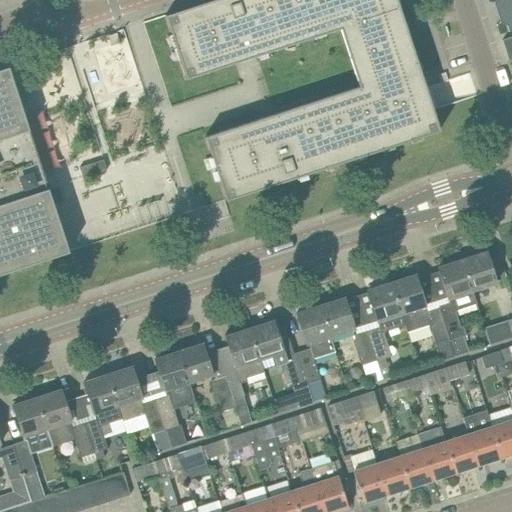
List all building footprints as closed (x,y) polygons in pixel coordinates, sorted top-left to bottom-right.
[(210,0),(165,15),(165,16),(171,35),(179,33),(183,43),(175,45),(176,48),(183,45),(187,56),(179,58),(186,79),(257,55),(254,48),(265,44),(267,52),(285,46),(283,38),(293,35),(296,43),(314,37),(311,29),(322,26),(324,33),(339,29),(340,28),(349,56),(350,59),(359,86),(333,95),(330,96),(304,104),(302,105),(276,113),(205,137),(48,188),(69,251),(439,130),(417,61),(409,64),(406,53),(413,51),(407,33),(400,35),(396,25),(404,22),(398,4),(390,7),(388,0),(210,0)] [(511,0),(498,0),(499,1),(501,0),(502,0),(508,19),(505,20),(508,31),(511,30),(511,0)] [(508,60),(511,58),(511,36),(502,40),(508,60)] [(0,273),(69,251),(48,188),(8,66),(0,68),(0,273)] [(472,290),(496,283),(486,251),(462,259),(472,290)] [(472,290),(462,259),(437,267),(449,303),(438,306),(448,337),(453,356),(469,351),(464,336),(469,335),(467,327),(462,329),(456,309),(476,303),(472,290)] [(407,331),(428,325),(440,360),(453,356),(448,337),(438,306),(427,310),(415,274),(391,282),(401,314),(407,331)] [(401,314),(391,282),(367,290),(377,322),(401,314)] [(354,329),(344,297),(320,305),(330,337),(354,329)] [(296,313),(298,321),(306,345),(308,344),(310,348),(296,352),(306,384),(320,379),(313,358),(335,351),(330,337),(320,305),(296,313)] [(511,331),(508,319),(489,326),(482,328),(488,345),(511,337),(511,331)] [(249,328),(259,360),(273,355),(275,362),(279,364),(284,363),(292,388),(295,387),(301,405),(312,402),(306,384),(296,352),(285,356),(273,320),(249,328)] [(391,356),(381,325),(367,329),(380,370),(378,370),(381,379),(391,376),(385,358),(391,356)] [(243,397),(244,396),(240,383),(247,380),(245,377),(263,371),(259,360),(249,328),(225,336),(227,344),(228,346),(217,350),(225,375),(233,400),(243,397)] [(353,334),(363,365),(362,366),(365,375),(378,370),(380,370),(367,329),(353,334)] [(213,375),(202,343),(178,351),(188,383),(213,375)] [(511,345),(498,350),(502,362),(498,364),(502,377),(510,374),(511,370),(511,369),(509,360),(511,359),(511,345)] [(490,367),(491,373),(497,371),(495,365),(498,364),(502,362),(498,350),(480,356),(485,369),(490,367)] [(178,351),(154,359),(164,390),(188,383),(178,351)] [(451,379),(468,373),(464,361),(447,367),(451,379)] [(132,366),(107,374),(122,418),(121,419),(121,420),(143,413),(150,433),(165,429),(154,398),(141,402),(140,398),(142,398),(132,366)] [(428,386),(451,379),(447,367),(424,374),(428,386)] [(95,413),(96,417),(84,421),(96,459),(95,459),(101,478),(102,478),(111,475),(116,473),(108,447),(106,448),(102,434),(110,431),(108,423),(121,419),(122,418),(107,374),(83,382),(93,413),(95,413)] [(405,394),(428,386),(424,374),(401,381),(405,394)] [(233,400),(225,375),(211,380),(222,411),(235,407),(233,400)] [(306,384),(312,402),(326,398),(320,379),(306,384)] [(405,394),(401,381),(383,387),(387,400),(405,394)] [(71,421),(61,389),(36,397),(46,429),(52,446),(74,439),(79,456),(81,456),(83,462),(95,459),(96,459),(84,421),(71,425),(70,421),(71,421)] [(376,403),(372,390),(354,396),(358,409),(359,409),(376,403)] [(275,396),(278,411),(298,407),(295,392),(275,396)] [(178,425),(174,413),(168,394),(154,398),(165,429),(178,425)] [(333,425),(343,422),(348,423),(361,419),(359,409),(358,409),(354,396),(336,402),(337,404),(330,406),(333,416),(330,417),(333,425)] [(36,397),(12,405),(22,436),(46,429),(36,397)] [(235,407),(241,425),(251,421),(246,408),(245,403),(235,407)] [(487,415),(491,426),(501,457),(511,453),(511,413),(510,407),(487,415)] [(300,440),(326,432),(319,408),(293,416),(300,440)] [(277,448),(300,440),(293,416),(269,423),(277,448)] [(277,448),(269,423),(246,431),(252,449),(258,468),(270,465),(268,458),(279,455),(277,448)] [(501,457),(491,426),(468,433),(478,465),(501,457)] [(252,449),(246,431),(223,438),(228,453),(227,453),(229,461),(242,457),(241,452),(252,449)] [(478,465),(468,433),(446,441),(456,472),(478,465)] [(227,453),(228,453),(223,438),(200,445),(205,459),(227,453)] [(36,471),(32,459),(26,440),(13,444),(27,488),(35,485),(31,473),(36,471)] [(456,472),(446,441),(423,448),(433,480),(456,472)] [(0,457),(2,457),(9,480),(13,492),(0,495),(0,510),(11,507),(22,504),(31,501),(27,488),(13,444),(0,448),(0,443),(0,444),(0,443),(0,457)] [(182,451),(189,472),(207,467),(204,459),(205,459),(200,445),(182,451)] [(433,480),(423,448),(399,456),(409,487),(433,480)] [(371,449),(348,457),(363,502),(386,495),(376,463),(371,449)] [(158,474),(170,508),(177,505),(169,478),(167,470),(180,466),(176,453),(154,460),(158,474)] [(409,487),(399,456),(376,463),(386,495),(409,487)] [(337,476),(332,461),(309,468),(323,511),(331,511),(348,507),(338,475),(337,476)] [(153,476),(149,462),(130,468),(135,482),(153,476)] [(298,472),(302,487),(291,490),(297,511),(323,511),(309,468),(298,472)] [(130,494),(122,471),(116,473),(111,475),(118,498),(130,494)] [(111,475),(102,478),(101,478),(100,479),(107,502),(118,498),(111,475)] [(96,505),(107,502),(100,479),(88,482),(96,505)] [(85,509),(96,505),(88,482),(77,486),(85,509)] [(264,485),(241,493),(247,511),(272,511),(268,498),(264,485)] [(73,511),(75,511),(85,509),(77,486),(66,489),(73,511)] [(61,511),(73,511),(66,489),(55,493),(61,511)] [(297,511),(291,490),(268,498),(272,511),(297,511)] [(48,511),(61,511),(55,493),(44,497),(48,511)] [(247,511),(241,493),(218,500),(221,511),(247,511)] [(36,511),(48,511),(44,497),(32,500),(36,511)] [(36,511),(32,500),(31,501),(22,504),(24,511),(36,511)] [(221,511),(218,500),(195,508),(196,511),(221,511)] [(177,505),(170,508),(171,511),(196,511),(195,508),(193,501),(180,504),(177,505)]
